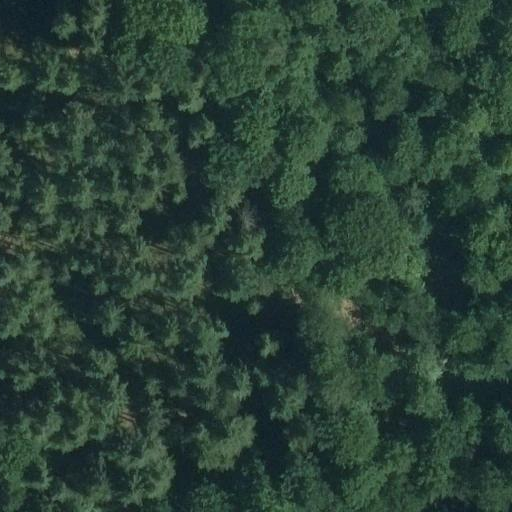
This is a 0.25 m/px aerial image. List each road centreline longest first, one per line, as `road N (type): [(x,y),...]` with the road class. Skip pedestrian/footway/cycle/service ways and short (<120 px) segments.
road 1 (track): [(202,0),(362,511)]
road 2 (track): [(306,511),(511,473)]
